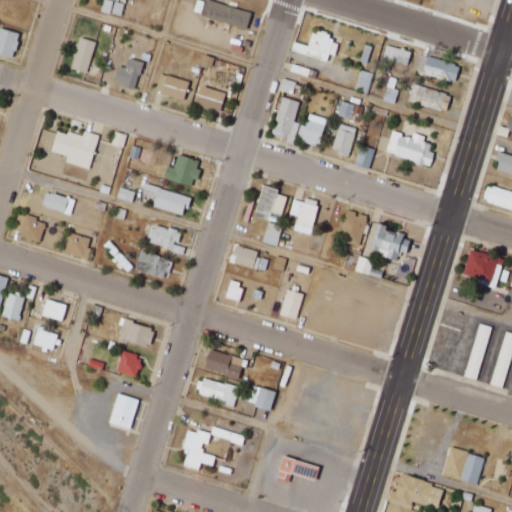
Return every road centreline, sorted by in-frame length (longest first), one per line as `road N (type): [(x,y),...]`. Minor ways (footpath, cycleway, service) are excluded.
road 1 (residential): [(284,0),(129,511)]
road 2 (secondary): [(511,4),(357,511)]
road 3 (residential): [(0,77),(449,215)]
road 4 (residential): [(399,377),(0,255)]
road 5 (residential): [(56,0),(0,184)]
road 6 (residential): [(498,50),(334,0)]
